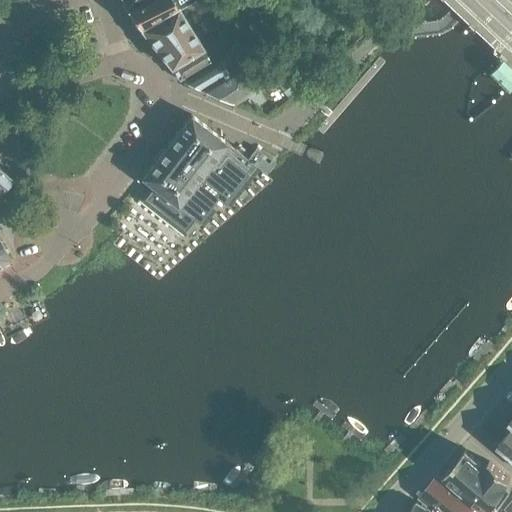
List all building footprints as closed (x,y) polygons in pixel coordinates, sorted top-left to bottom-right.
[(149,0),(122,0),(126,10),(149,0)] [(142,30),(177,9),(191,0),(149,0),(126,10),(142,30)] [(210,61),(177,9),(142,30),(180,79),(210,61)] [(219,60),(185,81),(235,103),(256,90),(241,65),(227,73),(219,60)] [(499,64),(492,73),(501,82),(505,86),(507,88),(511,82),(511,69),(511,71),(502,62),(501,62),(499,64)] [(288,77),(279,84),(289,97),(298,90),(288,77)] [(247,159),(191,115),(159,155),(142,177),(151,184),(139,199),(185,235),(197,221),(198,222),(218,198),(225,203),(255,166),(267,175),(276,164),(256,148),(247,159)] [(0,168),(0,190),(12,178),(0,168)] [(0,264),(10,259),(0,241),(0,264)] [(511,453),(511,426),(499,442),(511,453)] [(489,466),(466,447),(444,473),(491,511),(511,486),(507,482),(511,477),(490,459),(489,460),(492,463),(489,466)] [(438,475),(421,496),(440,511),(483,511),(476,505),(438,475)] [(434,511),(416,501),(409,511),(434,511)]
